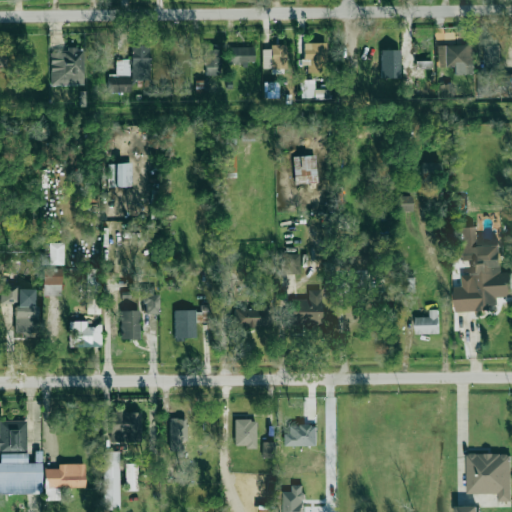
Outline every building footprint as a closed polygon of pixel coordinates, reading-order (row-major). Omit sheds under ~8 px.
[(483,67),(499,66),(498,36),(483,37),(483,67)] [(326,43),(304,43),(303,64),(307,64),(307,72),(326,73),(326,43)] [(131,80),(148,80),(149,46),(131,45),(131,80)] [(286,45),(270,45),(270,49),(262,49),(262,69),(286,68),(286,45)] [(437,67),(454,66),(455,75),(473,74),(472,45),(437,45),(437,67)] [(253,46),(229,47),(229,64),(254,63),(253,46)] [(403,62),(415,61),(414,46),(403,46),(403,62)] [(50,50),(51,86),(84,85),(83,49),(50,50)] [(205,74),(219,75),(219,49),(205,49),(205,74)] [(399,50),(380,50),(381,78),(400,77),(399,50)] [(129,93),(130,59),(116,59),(115,74),(108,74),(107,92),(129,93)] [(511,75),(497,75),(497,73),(477,74),(477,96),(511,95),(511,75)] [(314,80),(299,80),(300,98),(314,97),(314,80)] [(263,83),(264,99),(280,99),(279,83),(263,83)] [(440,96),(452,96),(453,84),(440,84),(440,96)] [(293,156),(294,184),(316,183),(316,155),(293,156)] [(442,163),(421,162),(421,178),(441,179),(442,163)] [(131,163),(107,163),(107,187),(131,186),(131,163)] [(412,195),(395,196),(395,211),(412,211),(412,195)] [(500,245),(477,246),(477,226),(459,227),(460,261),(471,260),(471,275),(462,275),(462,287),(454,287),(455,312),(485,311),(485,305),(497,305),(497,291),(502,291),(500,245)] [(63,264),(62,243),(47,243),(48,265),(63,264)] [(280,253),(280,274),(299,274),(300,254),(280,253)] [(42,295),(60,296),(61,269),(42,268),(42,295)] [(86,300),(92,300),(92,291),(99,291),(99,269),(87,269),(86,300)] [(0,303),(15,303),(15,285),(0,285),(0,303)] [(15,337),(37,336),(36,289),(14,289),(15,337)] [(321,326),(321,290),(308,290),(308,299),(291,299),(291,325),(321,326)] [(158,295),(143,295),(143,314),(158,314),(158,295)] [(234,307),(233,326),(269,327),(269,308),(234,307)] [(139,310),(120,311),(121,340),(140,339),(139,310)] [(429,317),(415,317),(415,334),(439,334),(438,310),(429,310),(429,317)] [(101,326),(86,326),(86,321),(69,321),(68,347),(101,347),(101,326)] [(140,412),(124,413),(124,409),(111,409),(111,442),(140,441),(140,412)] [(169,451),(182,452),(183,441),(186,441),(186,418),(169,418),(169,451)] [(26,420),(0,420),(0,451),(27,451),(26,420)] [(234,447),(255,447),(256,420),(234,420),(234,447)] [(284,446),(316,446),(317,425),(285,425),(284,446)] [(275,442),(262,442),(262,456),(275,456),(275,442)] [(119,509),(119,451),(103,451),(102,509),(119,509)] [(41,463),(27,463),(26,453),(0,453),(0,494),(41,493),(41,463)] [(511,501),(511,453),(466,454),(467,494),(498,493),(498,501),(511,501)] [(44,500),(59,500),(59,488),(84,488),(84,464),(58,464),(58,468),(44,469),(44,500)] [(283,492),(282,511),(302,511),(302,485),(292,486),(292,492),(283,492)]
